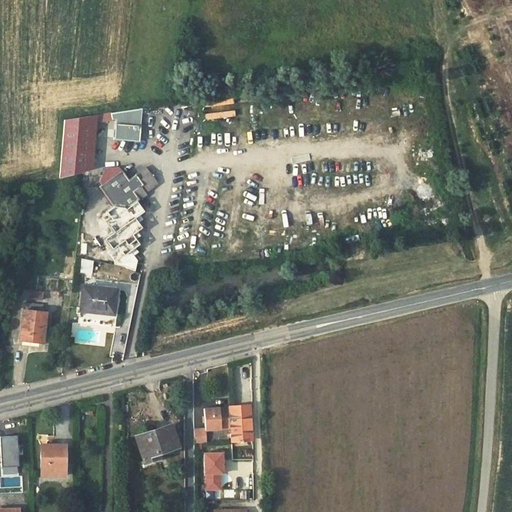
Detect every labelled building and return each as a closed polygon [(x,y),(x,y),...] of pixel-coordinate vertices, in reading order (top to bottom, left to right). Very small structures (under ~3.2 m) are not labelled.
[(206,107),(235,106),(234,99),(205,100),(206,107)] [(236,109),(206,115),(207,121),(237,116),(236,109)] [(113,113),(101,113),(101,122),(113,121),(113,113)] [(78,173),(83,117),(65,119),(60,177),(78,173)] [(146,167),(128,179),(122,169),(119,172),(118,170),(111,169),(110,177),(102,175),(101,183),(102,184),(99,186),(113,206),(112,216),(113,218),(111,219),(118,228),(109,235),(116,245),(107,251),(115,261),(116,260),(117,262),(127,264),(129,252),(128,251),(138,244),(131,234),(141,227),(134,217),(143,211),(141,208),(146,205),(141,197),(145,194),(143,191),(157,182),(146,167)] [(246,240),(222,242),(223,250),(246,249),(246,240)] [(84,256),(86,244),(79,243),(77,255),(84,256)] [(114,314),(117,289),(83,285),(80,310),(114,314)] [(43,299),(43,292),(31,291),(31,298),(43,299)] [(24,309),(20,340),(43,342),(46,312),(42,312),(43,304),(26,303),(25,310),(24,309)] [(194,429),(194,443),(205,442),(205,430),(231,428),(231,441),(251,440),(249,405),(204,408),(205,428),(194,429)] [(178,445),(171,425),(136,436),(144,461),(158,457),(156,452),(178,445)] [(3,467),(21,466),(20,436),(1,437),(3,467)] [(40,444),(41,475),(65,475),(65,444),(40,444)] [(179,450),(178,445),(156,452),(158,457),(179,450)] [(246,449),(235,448),(234,456),(245,458),(246,449)] [(250,475),(250,490),(261,490),(261,475),(250,475)]
